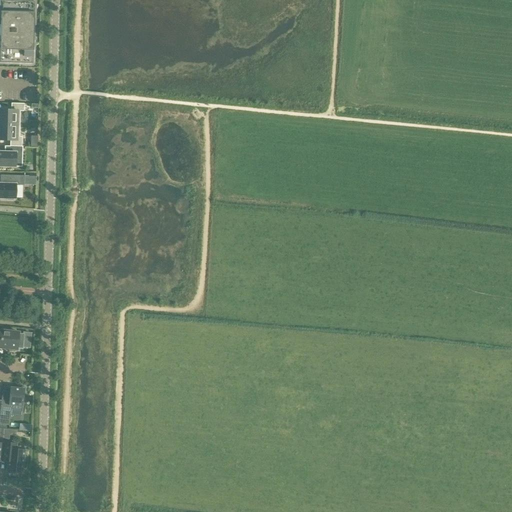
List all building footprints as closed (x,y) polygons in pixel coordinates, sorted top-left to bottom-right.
[(30,2),(4,1),(4,11),(0,10),(0,58),(8,59),(8,63),(22,63),(22,59),(32,60),(32,37),(34,38),(34,37),(32,37),(33,25),(35,26),(35,25),(33,25),(33,12),(29,12),(30,2)] [(0,124),(19,125),(20,111),(23,111),(24,103),(11,103),(11,110),(0,109),(0,124)] [(0,124),(0,139),(10,140),(10,146),(21,146),(22,136),(19,136),(19,125),(0,124)] [(22,146),(21,146),(10,146),(9,146),(9,152),(0,151),(0,166),(15,167),(15,158),(22,158),(22,146)] [(0,175),(0,182),(0,197),(6,198),(6,200),(13,200),(13,198),(15,198),(16,185),(24,185),(24,176),(0,175)] [(0,330),(0,347),(16,349),(17,342),(30,343),(30,335),(18,334),(18,332),(0,330)] [(0,409),(0,424),(9,425),(10,415),(20,416),(21,412),(22,412),(24,392),(25,387),(14,386),(14,388),(10,387),(8,401),(1,400),(0,409)] [(15,449),(16,443),(3,442),(2,457),(8,457),(7,471),(16,472),(16,473),(23,474),(23,469),(22,469),(24,450),(15,449)]
